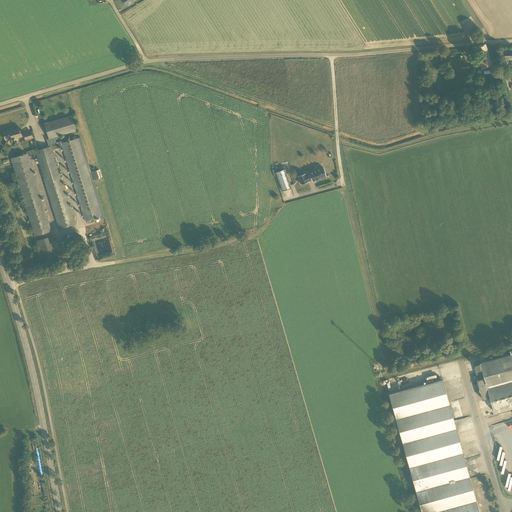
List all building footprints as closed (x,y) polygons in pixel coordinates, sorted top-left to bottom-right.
[(490,64),(484,46),(475,48),(477,52),(479,52),(481,58),(479,59),(480,64),(482,63),(484,67),(490,64)] [(511,50),(501,51),(501,60),(511,59),(511,50)] [(57,142),(55,137),(76,130),(71,115),(44,124),(49,138),(47,139),(49,147),(36,151),(36,149),(26,152),(27,154),(11,158),(35,237),(51,232),(29,157),(36,154),(59,229),(76,224),(53,149),(63,146),(86,221),(102,216),(78,138),(62,143),(62,141),(57,142)] [(22,136),(20,128),(10,131),(9,130),(3,132),(5,140),(12,138),(12,139),(22,136)] [(292,187),(284,166),(274,169),(282,191),(292,187)] [(312,182),(326,176),(323,167),(309,172),(309,173),(306,174),(306,173),(298,176),(301,184),(312,180),(312,182)] [(94,180),(99,178),(101,178),(99,170),(96,170),(91,172),(93,180),(94,180)] [(43,265),(55,262),(48,237),(36,241),(43,265)] [(511,354),(481,363),(474,365),(476,373),(483,371),(485,378),(478,380),(483,400),(491,398),(495,413),(511,408),(511,354)] [(479,511),(443,380),(389,394),(390,399),(403,440),(422,511),(479,511)]
